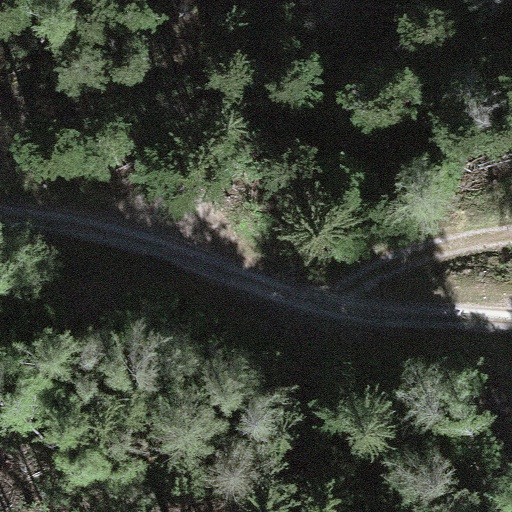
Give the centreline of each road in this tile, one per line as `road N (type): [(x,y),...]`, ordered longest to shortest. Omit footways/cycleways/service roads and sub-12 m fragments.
road 1 (track): [(311,291),(0,223)]
road 2 (track): [(511,228),(311,291)]
road 3 (track): [(511,310),(311,291)]
